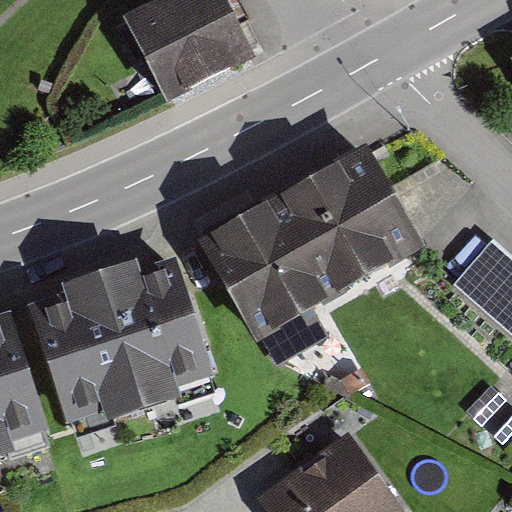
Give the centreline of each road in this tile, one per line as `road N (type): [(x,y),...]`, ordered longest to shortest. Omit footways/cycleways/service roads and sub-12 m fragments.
road 1 (tertiary): [(377,60),(157,175),(0,239)]
road 2 (residential): [(511,182),(377,60)]
road 3 (tertiary): [(484,0),(377,60)]
